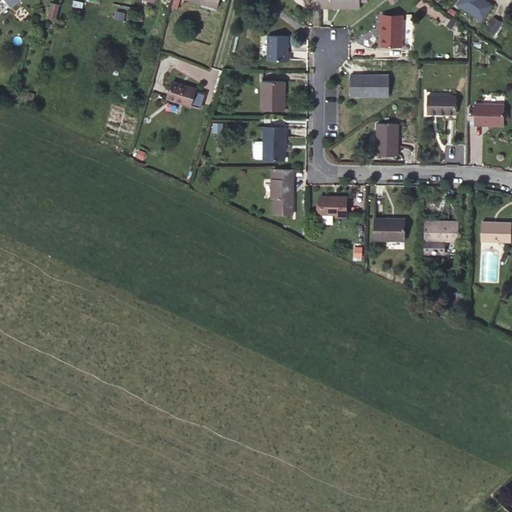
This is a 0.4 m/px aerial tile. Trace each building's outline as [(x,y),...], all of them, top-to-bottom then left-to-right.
[(459,0),(457,4),(482,19),(492,5),(483,0),(459,0)] [(58,4),(51,2),(47,17),(54,19),(58,4)] [(381,14),(380,32),(384,32),(385,18),(403,18),(403,15),(381,14)] [(384,32),(380,32),(380,47),(402,47),(403,18),(385,18),(384,32)] [(501,22),(494,18),(487,29),(494,34),(501,22)] [(288,36),(267,35),(267,60),(288,60),(288,36)] [(389,75),(350,75),(350,96),(389,96),(389,75)] [(285,81),(263,80),(261,108),(283,110),(285,81)] [(194,89),(172,81),(167,98),(190,105),(194,89)] [(128,92),(121,89),(119,96),(126,98),(128,92)] [(428,95),(428,110),(437,111),(437,114),(456,114),(457,96),(428,95)] [(477,105),(476,123),(490,123),(490,127),(505,127),(506,105),(477,105)] [(398,123),(377,123),(376,154),(398,155),(398,123)] [(283,144),(285,144),(285,126),(264,126),(263,159),(283,159),(283,144)] [(254,158),(262,158),(262,148),(254,149),(254,158)] [(293,170),(275,169),(275,179),(272,179),(271,199),(274,199),(274,214),(292,214),(293,199),(290,199),(290,178),(293,178),(293,170)] [(346,197),(319,195),(319,214),(335,214),(335,217),(345,217),(346,197)] [(404,219),(375,218),(375,240),(404,240),(404,219)] [(459,221),(440,221),(440,224),(424,224),(424,240),(446,240),(459,240),(459,221)] [(482,241),(510,241),(511,223),(482,222),(482,241)] [(446,240),(424,240),(424,253),(445,253),(446,240)] [(482,278),(495,279),(496,264),(484,263),(482,278)]
